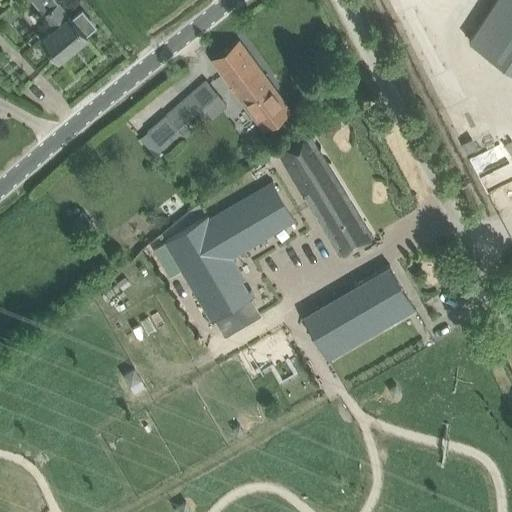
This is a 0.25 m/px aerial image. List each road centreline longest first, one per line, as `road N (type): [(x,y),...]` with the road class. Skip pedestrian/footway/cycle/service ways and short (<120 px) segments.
road 1 (unclassified): [(511,322),(350,0)]
road 2 (unclassified): [(0,179),(231,0)]
